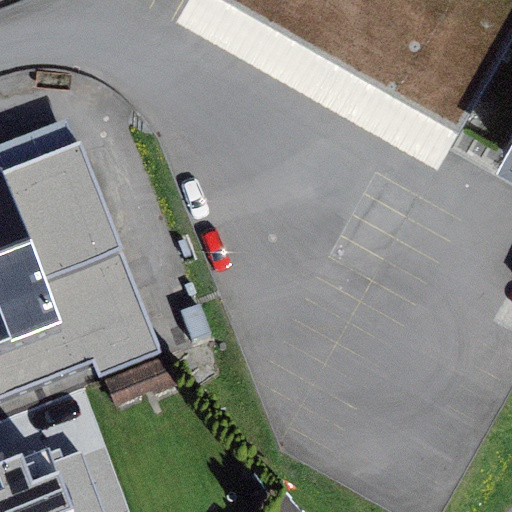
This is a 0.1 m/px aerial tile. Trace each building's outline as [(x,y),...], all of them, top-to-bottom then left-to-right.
[(461,124),(245,0),(179,0),(175,8),(438,159),(461,124)] [(511,29),(511,0),(244,0),(302,33),(461,124),(511,29)] [(511,107),(496,136),(511,145),(511,107)] [(6,163),(0,165),(0,406),(101,368),(90,342),(146,321),(80,148),(12,175),(6,163)] [(165,357),(106,382),(116,407),(176,381),(165,357)] [(0,511),(69,511),(38,429),(0,443),(0,511)]
